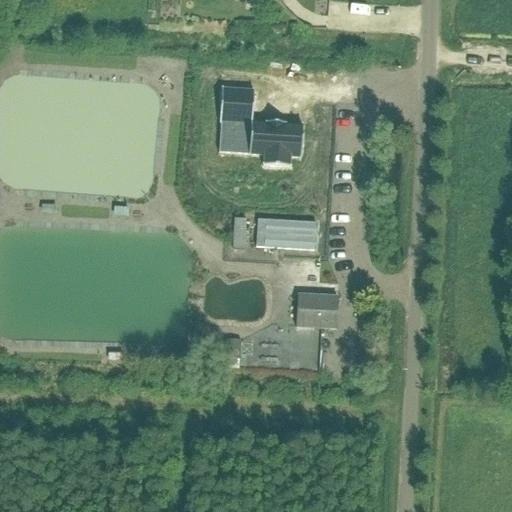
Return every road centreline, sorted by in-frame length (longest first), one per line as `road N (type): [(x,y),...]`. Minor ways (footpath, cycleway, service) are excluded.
road 1 (unclassified): [(407,511),(430,0)]
road 2 (track): [(411,417),(0,403)]
